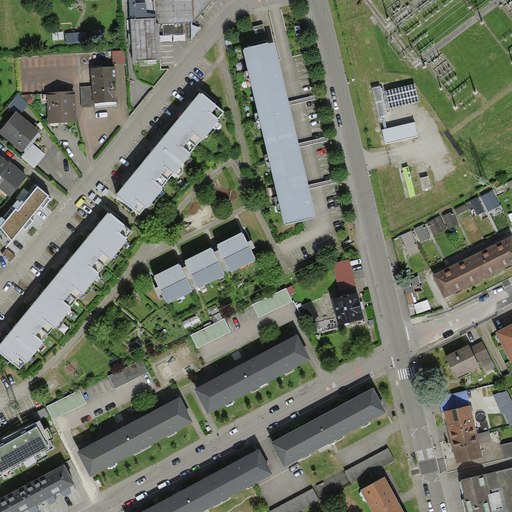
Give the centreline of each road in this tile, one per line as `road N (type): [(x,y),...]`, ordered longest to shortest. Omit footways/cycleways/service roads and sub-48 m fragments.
road 1 (residential): [(238,0),(225,2),(0,299)]
road 2 (tertiary): [(313,0),(401,342)]
road 3 (residential): [(401,342),(97,511)]
road 4 (tertiary): [(401,342),(439,511)]
road 5 (residential): [(511,287),(401,342)]
